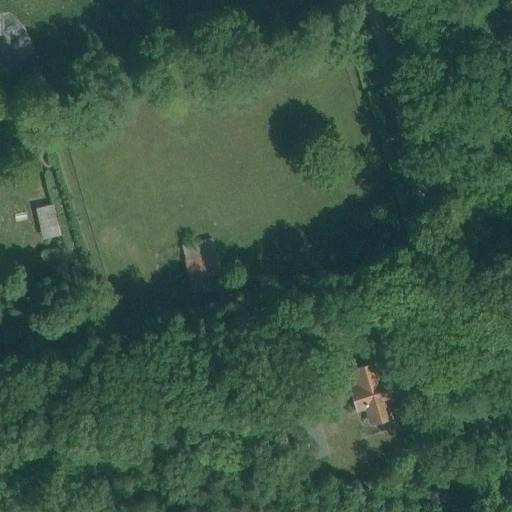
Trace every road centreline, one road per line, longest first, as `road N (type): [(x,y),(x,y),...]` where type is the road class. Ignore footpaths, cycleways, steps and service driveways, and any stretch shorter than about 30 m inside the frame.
road 1 (track): [(0,424),(511,285)]
road 2 (track): [(511,487),(371,0)]
